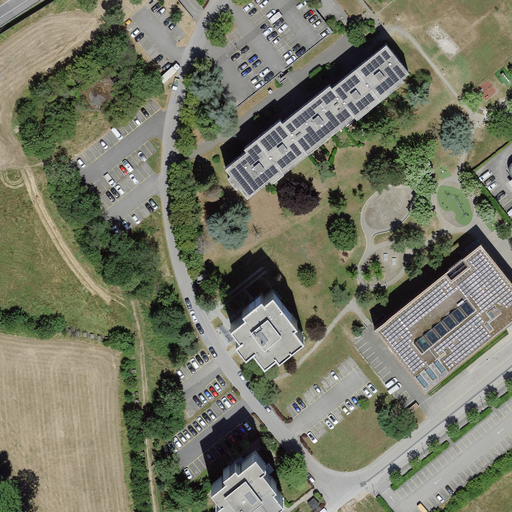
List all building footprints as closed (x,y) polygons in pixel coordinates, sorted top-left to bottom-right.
[(403,80),(410,74),(387,46),(356,70),(382,102),(406,84),(403,80)] [(358,121),(382,102),(356,70),(333,88),(355,118),(358,121)] [(355,118),(333,88),(330,85),(283,124),(308,156),(355,118)] [(308,156),(283,124),(280,121),(257,139),(284,174),(308,156)] [(284,174),(257,139),(244,148),(247,151),(225,168),(230,174),(227,177),(237,189),(240,187),(248,197),(270,180),(272,183),(284,174)] [(511,277),(484,243),(377,331),(426,391),(511,321),(511,277)] [(250,320),(236,331),(246,344),(242,347),(251,359),(259,353),(271,368),(282,359),(285,363),(309,344),(299,332),(302,330),(279,299),(270,306),(267,302),(248,317),(250,320)] [(230,482),(216,494),(225,505),(220,509),(222,511),(280,511),(289,506),(279,493),(282,491),(268,473),(272,471),(262,459),(243,472),(240,469),(228,479),(230,482)]
